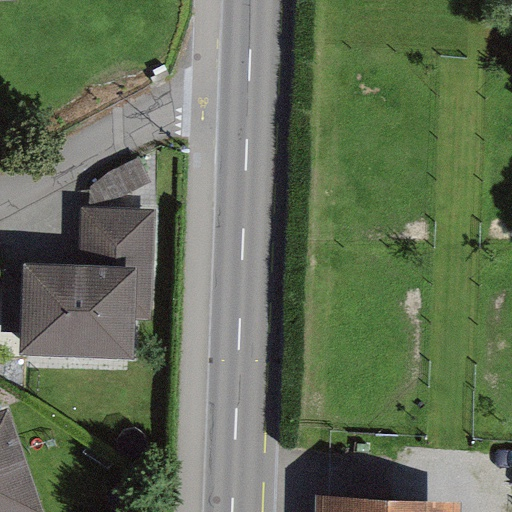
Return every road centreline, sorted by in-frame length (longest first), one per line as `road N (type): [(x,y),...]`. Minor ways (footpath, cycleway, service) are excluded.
road 1 (secondary): [(250,92),(236,511)]
road 2 (residential): [(0,199),(178,106),(250,92)]
